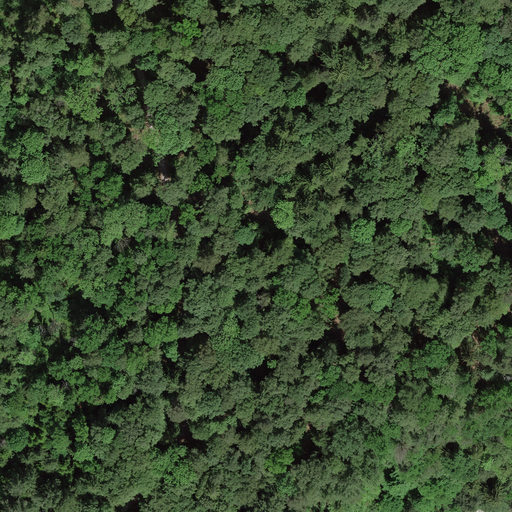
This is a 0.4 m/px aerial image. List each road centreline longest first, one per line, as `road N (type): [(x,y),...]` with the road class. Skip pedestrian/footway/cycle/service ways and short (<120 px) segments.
road 1 (track): [(199,397),(202,373),(168,186),(123,0)]
road 2 (track): [(297,418),(511,299)]
road 3 (track): [(122,511),(199,397)]
